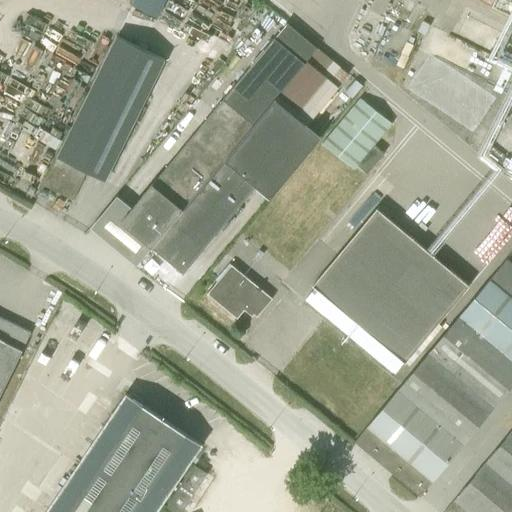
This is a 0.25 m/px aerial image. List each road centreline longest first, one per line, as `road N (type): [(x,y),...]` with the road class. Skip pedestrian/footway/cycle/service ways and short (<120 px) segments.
road 1 (unclassified): [(386,511),(176,345),(0,222)]
road 2 (unknown): [(284,0),(511,185)]
